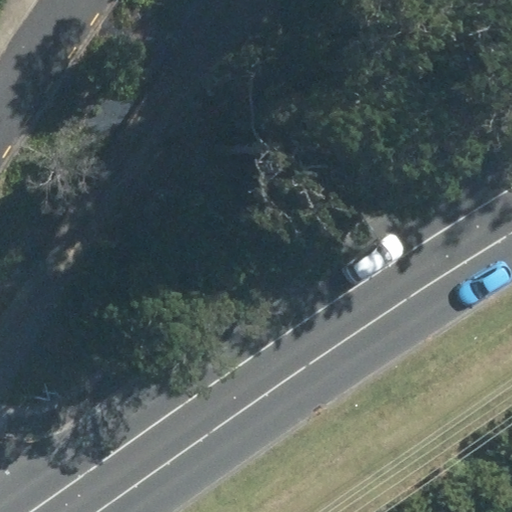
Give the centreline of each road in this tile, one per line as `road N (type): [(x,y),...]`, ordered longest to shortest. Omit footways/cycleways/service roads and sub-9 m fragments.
road 1 (primary): [(61,511),(511,213)]
road 2 (residential): [(0,115),(82,0)]
